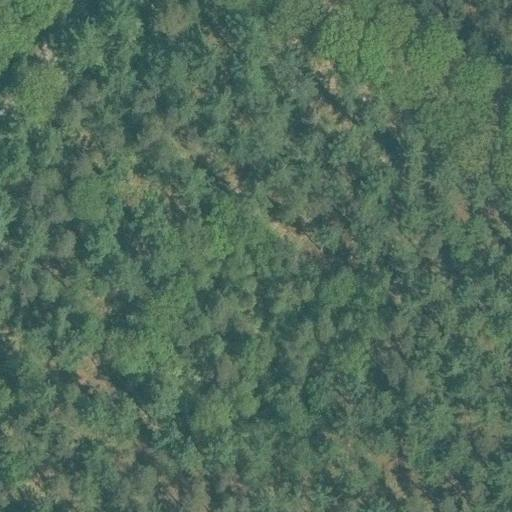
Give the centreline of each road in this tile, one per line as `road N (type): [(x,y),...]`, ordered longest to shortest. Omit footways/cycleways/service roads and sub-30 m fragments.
road 1 (track): [(511,151),(302,0)]
road 2 (track): [(0,120),(79,0)]
